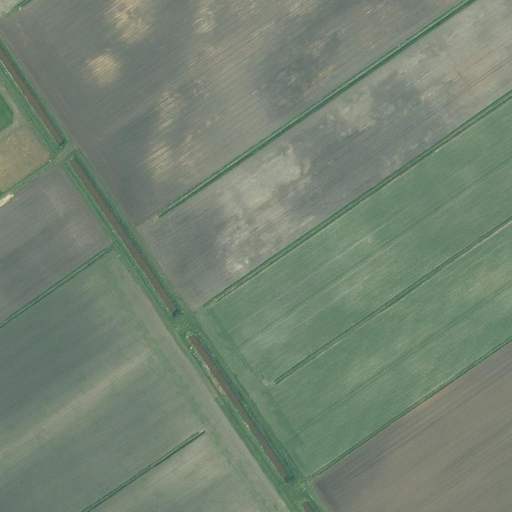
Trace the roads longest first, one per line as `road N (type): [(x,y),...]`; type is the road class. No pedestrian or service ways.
road 1 (track): [(0,37),(323,511)]
road 2 (track): [(0,68),(293,511)]
